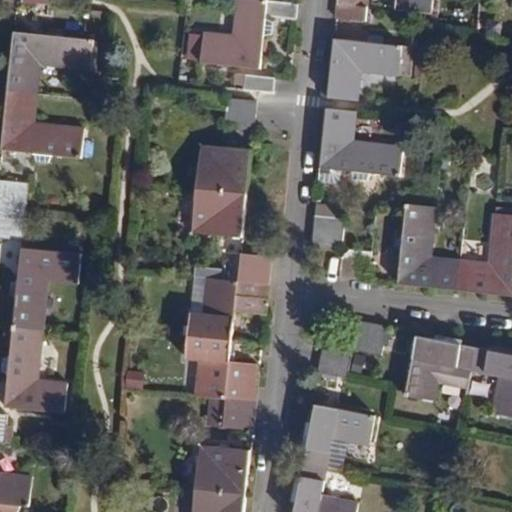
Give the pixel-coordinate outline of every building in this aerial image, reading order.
[(269,0),(265,0),(237,0),(234,36),(207,34),(204,66),(263,71),(266,37),(274,34),(276,21),(268,17),(268,14),(296,17),(297,3),(269,0)] [(367,6),(337,3),(335,18),(366,21),(367,6)] [(8,90),(38,93),(41,64),(92,69),(95,37),(64,35),(62,26),(51,25),(48,33),(14,30),(8,90)] [(386,46),(383,37),(371,37),(367,44),(333,41),(327,99),(358,102),(362,75),(399,79),(402,48),(386,46)] [(404,46),(402,76),(419,77),(420,47),(404,46)] [(274,79),(244,76),(243,90),(257,92),(273,93),(274,79)] [(36,121),(38,93),(8,90),(2,149),(35,152),(38,160),(50,161),(53,154),(82,156),(86,126),(36,121)] [(256,101),(227,98),(224,126),(253,129),(256,101)] [(357,112),(327,109),(321,168),(353,172),(356,179),(368,180),(371,173),(401,176),(404,146),(354,141),(357,112)] [(196,189),(247,194),(251,149),(200,145),(196,189)] [(0,180),(0,207),(25,210),(28,183),(0,180)] [(247,194),(196,189),(191,234),(242,238),(247,194)] [(398,285),(458,291),(461,260),(431,257),(437,207),(406,203),(403,232),(395,236),(393,246),(402,248),(398,285)] [(25,210),(0,207),(0,235),(22,237),(25,210)] [(461,260),(458,291),(511,296),(511,215),(495,213),(490,263),(461,260)] [(346,219),(316,216),(313,246),(337,248),(343,243),(346,219)] [(14,324),(45,327),(50,278),(78,281),(81,250),(21,244),(18,278),(10,280),(9,291),(17,294),(14,324)] [(372,252),(348,249),(341,255),(340,279),(368,282),(372,252)] [(241,252),(238,280),(268,283),(270,255),(241,252)] [(265,313),(266,298),(268,283),(238,280),(195,276),(189,335),(232,339),(235,311),(265,313)] [(387,325),(359,320),(354,343),(359,351),(381,355),(387,325)] [(45,327),(14,324),(11,354),(3,357),(3,366),(9,369),(6,405),(65,411),(68,382),(40,379),(45,327)] [(467,387),(470,371),(475,347),(447,341),(446,337),(416,331),(403,396),(433,401),(437,381),(467,387)] [(226,400),(255,403),(257,388),(253,388),(255,365),(230,363),(232,339),(189,335),(186,359),(199,360),(195,397),(226,400)] [(348,348),(323,344),(317,373),(348,379),(353,354),(348,348)] [(475,347),(470,371),(467,387),(465,397),(496,403),(495,414),(511,416),(511,349),(506,349),(506,352),(475,347)] [(255,403),(226,400),(223,428),(253,431),(255,403)] [(310,433),(305,463),(328,467),(334,438),(371,445),(377,414),(311,401),(305,431),(310,433)] [(0,413),(0,442),(7,443),(10,414),(0,413)] [(0,472),(0,445),(0,442),(0,502),(31,506),(33,476),(0,472)] [(195,489),(246,494),(251,451),(199,446),(195,489)] [(323,498),(328,467),(305,463),(299,493),(294,492),(290,511),(358,511),(359,505),(323,498)] [(244,511),(246,494),(195,489),(192,511),(244,511)]
